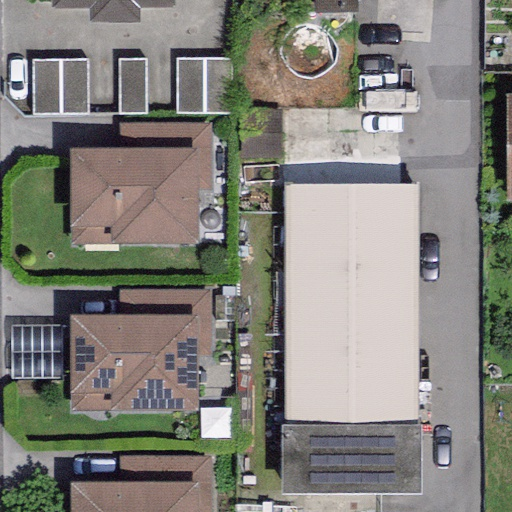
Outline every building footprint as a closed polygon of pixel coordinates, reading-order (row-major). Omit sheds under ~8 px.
[(173,0),(48,0),(49,9),(88,8),(88,23),(139,22),(138,7),(173,7),(173,0)] [(228,60),(177,60),(177,115),(228,115),(228,60)] [(85,61),(30,62),(31,114),(86,114),(85,61)] [(145,61),(118,61),(118,116),(145,116),(145,61)] [(118,124),(118,150),(195,151),(195,191),(209,191),(209,125),(118,124)] [(118,150),(69,150),(69,243),(195,243),(195,191),(195,151),(118,150)] [(416,188),(286,188),(286,424),(280,424),(280,497),(420,497),(420,427),(416,427),(416,188)] [(119,291),(119,316),(194,316),(194,356),(209,356),(210,292),(119,291)] [(119,316),(68,316),(68,413),(194,413),(194,356),(194,316),(119,316)] [(58,381),(59,328),(10,328),(10,380),(58,381)] [(210,511),(211,458),(117,458),(117,484),(196,484),(195,511),(210,511)] [(117,484),(71,483),(70,511),(195,511),(196,484),(117,484)]
